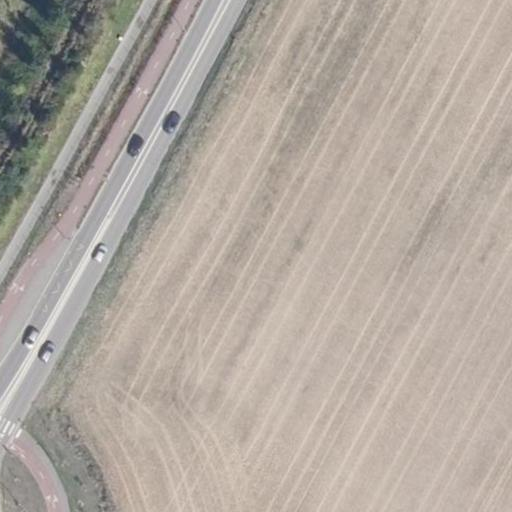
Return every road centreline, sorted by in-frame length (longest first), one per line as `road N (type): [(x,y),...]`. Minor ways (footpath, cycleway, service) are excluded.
road 1 (primary): [(0,447),(229,0)]
road 2 (primary): [(227,0),(0,381)]
